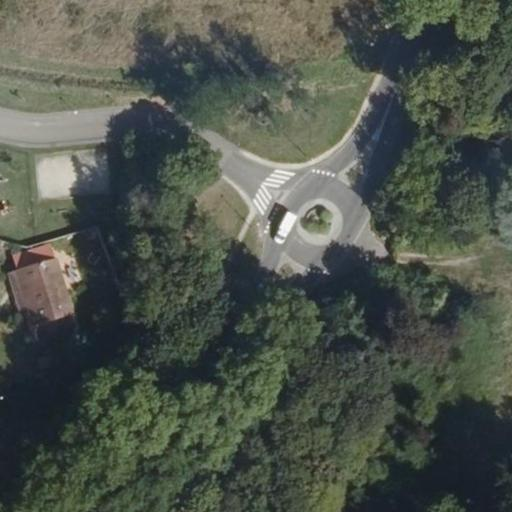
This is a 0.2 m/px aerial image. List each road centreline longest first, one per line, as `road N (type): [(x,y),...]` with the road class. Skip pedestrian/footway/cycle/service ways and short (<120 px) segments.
road 1 (primary): [(66,511),(262,302),(294,247)]
road 2 (residential): [(0,127),(167,128),(287,202)]
road 3 (primary): [(334,192),(395,97),(431,0)]
road 4 (track): [(511,297),(388,254)]
road 5 (track): [(388,254),(511,243)]
